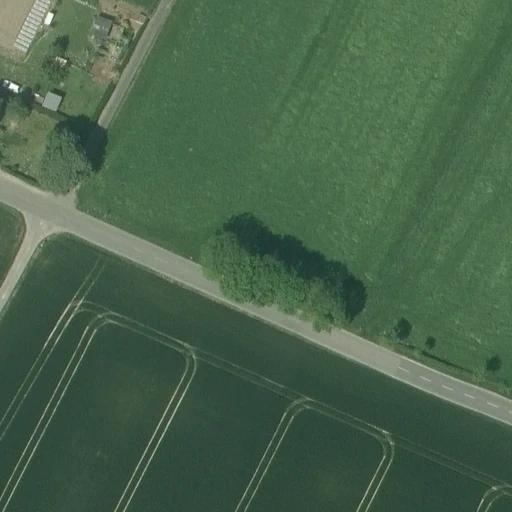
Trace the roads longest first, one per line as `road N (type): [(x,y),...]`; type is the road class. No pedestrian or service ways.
road 1 (tertiary): [(511,412),(0,185)]
road 2 (track): [(169,0),(75,181),(0,303)]
